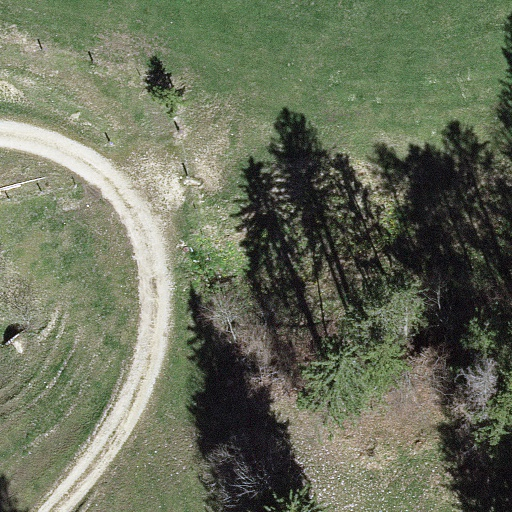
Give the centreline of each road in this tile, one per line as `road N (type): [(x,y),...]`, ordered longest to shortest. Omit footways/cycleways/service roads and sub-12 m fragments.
road 1 (track): [(0,163),(35,174),(100,233),(114,287),(110,348),(75,413),(0,511)]
road 2 (track): [(0,46),(60,64),(100,233)]
